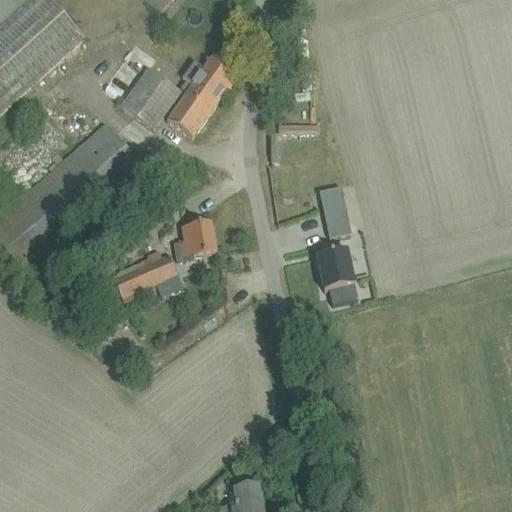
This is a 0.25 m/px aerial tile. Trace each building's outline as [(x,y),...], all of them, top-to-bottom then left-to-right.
[(0,116),(82,42),(44,0),(37,0),(0,33),(0,116)] [(0,0),(0,29),(33,0),(0,0)] [(141,0),(162,15),(172,0),(141,0)] [(213,59),(204,72),(194,65),(183,82),(192,88),(167,125),(192,142),(238,77),(213,59)] [(120,109),(152,131),(179,92),(147,70),(120,109)] [(0,250),(25,280),(147,175),(106,127),(0,218),(0,250)] [(318,130),(278,130),(278,138),(318,138),(318,130)] [(279,138),(271,138),(271,166),(279,166),(279,138)] [(341,191),(319,196),(324,217),(328,232),(349,227),(346,211),(341,191)] [(307,212),(281,221),(287,240),(313,231),(307,212)] [(177,264),(196,261),(216,257),(211,226),(191,230),(181,231),(183,245),(174,247),(177,264)] [(335,257),(317,261),(325,295),(329,294),(332,309),(357,304),(354,288),(347,254),(335,257)] [(179,279),(170,258),(114,284),(123,305),(179,279)] [(219,511),(262,511),(258,489),(238,493),(235,494),(237,509),(222,511),(220,511),(219,511)]
